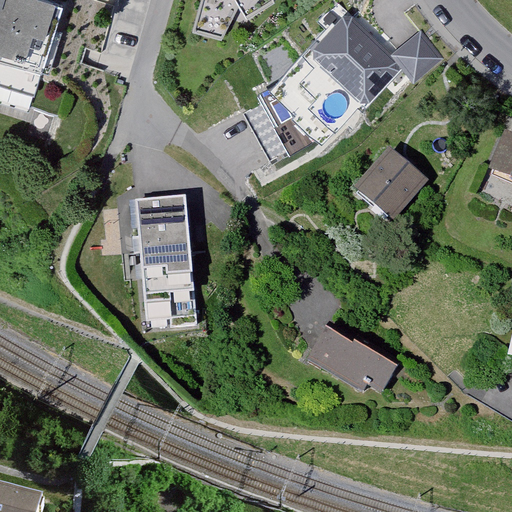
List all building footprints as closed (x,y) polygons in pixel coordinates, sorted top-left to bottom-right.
[(62,15),(15,0),(0,0),(0,98),(31,109),(62,15)] [(200,0),(193,26),(223,35),(239,3),(246,13),(269,0),(200,0)] [(391,53),(354,13),(344,13),(269,81),(256,89),(290,148),(319,133),(323,137),(359,104),(364,108),(400,69),(398,62),(391,53)] [(420,31),(391,53),(398,62),(413,82),(442,59),(420,31)] [(208,60),(196,72),(209,78),(219,65),(208,60)] [(511,148),(508,147),(495,179),(511,185),(511,148)] [(421,186),(390,163),(366,195),(396,219),(421,186)] [(198,324),(183,196),(135,202),(150,329),(198,324)] [(392,359),(329,325),(313,357),(375,390),(392,359)] [(0,511),(38,511),(40,503),(0,493),(0,511)]
